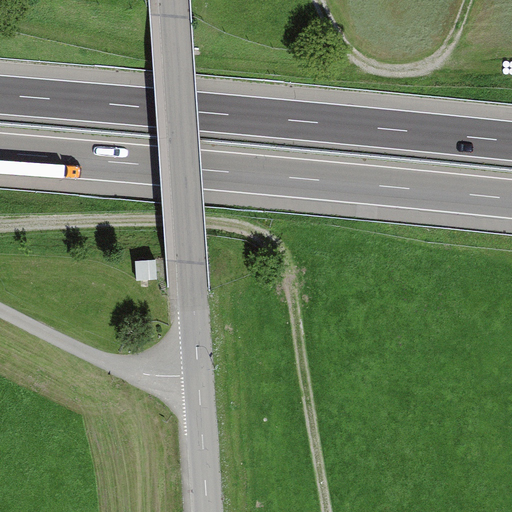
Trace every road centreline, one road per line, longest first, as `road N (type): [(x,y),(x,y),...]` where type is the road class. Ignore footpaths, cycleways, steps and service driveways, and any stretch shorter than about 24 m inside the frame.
road 1 (track): [(328,511),(290,290),(262,239),(216,223),(157,220),(0,226)]
road 2 (motorway): [(511,141),(0,95)]
road 3 (motorway): [(0,154),(511,200)]
road 4 (tertiary): [(172,0),(207,511)]
road 5 (track): [(0,14),(210,53),(362,65)]
road 6 (track): [(430,65),(406,72),(362,65),(340,45),(318,0)]
